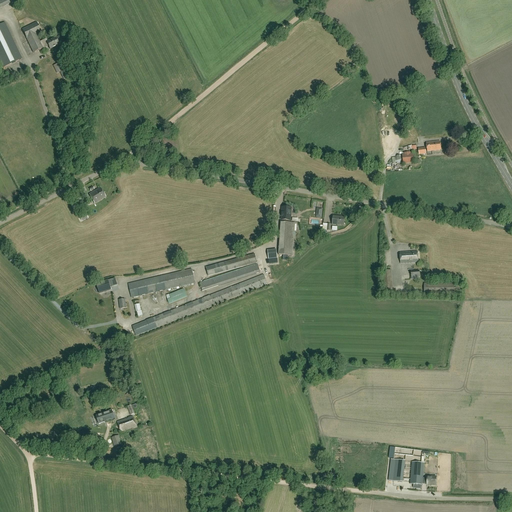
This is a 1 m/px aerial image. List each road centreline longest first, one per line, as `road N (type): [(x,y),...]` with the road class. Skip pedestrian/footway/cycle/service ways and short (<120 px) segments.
road 1 (unclassified): [(0,223),(133,162),(511,226)]
road 2 (track): [(30,453),(369,491)]
road 3 (track): [(122,162),(318,0)]
road 4 (primary): [(511,185),(468,110),(427,0)]
road 5 (unclassified): [(511,499),(369,491)]
